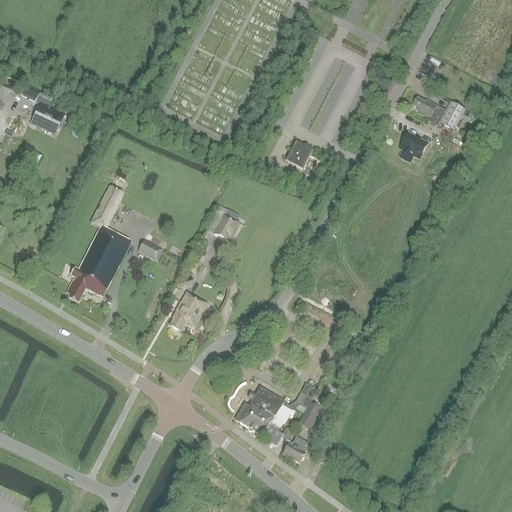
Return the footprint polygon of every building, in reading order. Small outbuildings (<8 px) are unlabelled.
[(28,87),(24,96),(38,102),(42,93),(28,87)] [(418,99),(414,106),(417,108),(416,111),(430,119),(433,114),(442,119),(440,124),(453,131),(465,110),(451,103),(446,111),(440,108),(428,102),(427,104),(418,99)] [(40,105),(31,124),(54,135),(63,115),(40,105)] [(471,119),(473,114),(467,111),(464,116),(471,119)] [(408,135),(401,149),(404,151),(400,159),(410,164),(415,155),(421,158),(421,159),(429,145),(421,141),(420,142),(408,135)] [(313,151),(295,142),(285,162),(302,171),(313,151)] [(34,151),(30,160),(38,164),(43,155),(34,151)] [(106,230),(125,194),(110,187),(91,223),(101,228),(79,270),(74,268),(70,276),(75,278),(67,293),(70,295),(68,299),(78,305),(86,290),(102,298),(130,243),(106,230)] [(228,243),(238,224),(224,216),(214,235),(228,243)] [(157,262),(163,251),(144,241),(138,252),(157,262)] [(190,321),(195,312),(200,315),(205,305),(187,295),(182,304),(181,303),(176,313),(177,313),(174,318),(175,318),(170,327),(180,333),(184,326),(188,319),(190,321)] [(368,327),(364,335),(372,339),(376,332),(373,330),(368,327)] [(291,411),(295,409),(303,414),(316,391),(306,385),(295,403),(289,408),(291,411)] [(240,424),(262,437),(273,419),(274,419),(284,403),(260,388),(250,405),(251,405),(249,408),(245,405),(236,421),(240,423),(240,424)] [(335,407),(338,400),(339,399),(330,395),(326,402),(335,407)] [(309,431),(321,410),(310,404),(298,425),(309,431)] [(330,416),(325,413),(320,421),(326,425),(330,416)] [(286,429),(281,438),(288,442),(293,433),(286,429)] [(303,452),(307,444),(296,437),(291,446),(289,445),(283,455),(300,464),(305,454),(303,452)]
